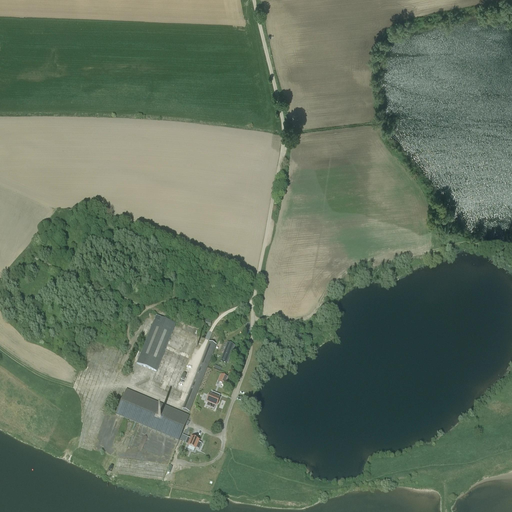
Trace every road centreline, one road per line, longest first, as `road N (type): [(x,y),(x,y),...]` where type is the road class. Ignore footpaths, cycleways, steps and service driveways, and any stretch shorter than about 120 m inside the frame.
road 1 (unclassified): [(224,437),(250,349),(282,153),(253,0)]
road 2 (track): [(511,249),(435,244),(355,265),(307,315),(253,320)]
